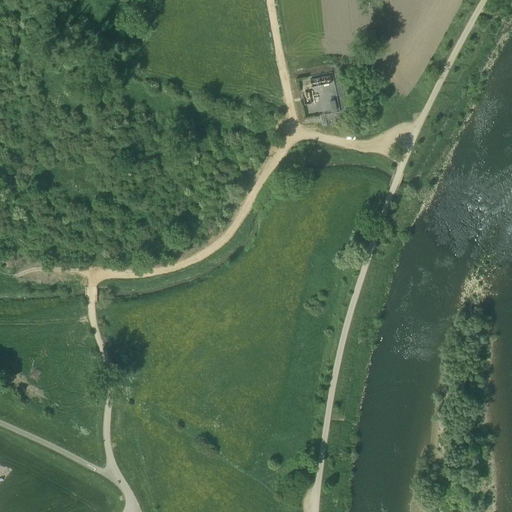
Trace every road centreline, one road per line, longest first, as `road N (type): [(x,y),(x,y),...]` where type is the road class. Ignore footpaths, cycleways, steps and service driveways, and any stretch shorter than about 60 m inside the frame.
road 1 (unclassified): [(315,511),(344,330),(403,159),(483,0)]
road 2 (track): [(91,283),(100,273),(164,269),(210,250),(294,133)]
road 3 (unclassified): [(118,475),(107,432),(112,372),(94,329),(91,283)]
road 4 (track): [(294,133),(272,0)]
road 5 (track): [(414,136),(374,145),(294,133)]
